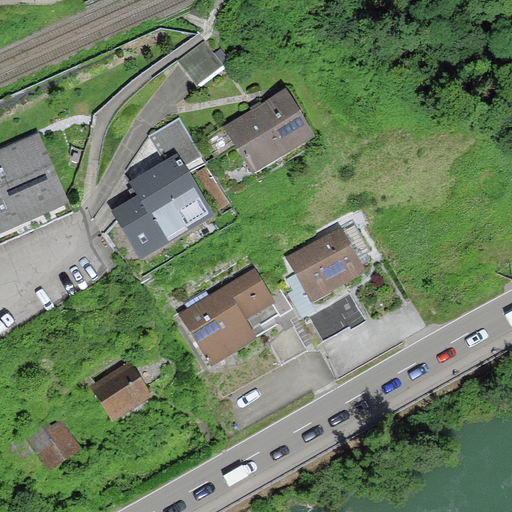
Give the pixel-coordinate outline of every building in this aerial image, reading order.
[(182,65),(201,87),(227,64),(208,42),(182,65)] [(224,124),(249,164),(310,126),(285,86),(224,124)] [(115,208),(140,249),(208,208),(182,166),(202,154),(176,111),(146,130),(165,161),(132,182),(139,194),(115,208)] [(0,237),(69,208),(38,135),(0,150),(0,237)] [(284,256),(309,296),(361,265),(353,253),(368,244),(351,216),(284,256)] [(180,316),(203,351),(229,335),(235,345),(253,333),(238,309),(265,292),(273,305),(287,296),(274,275),(261,283),(251,267),(211,292),(213,295),(180,316)] [(362,311),(347,286),(306,310),(321,335),(362,311)] [(306,342),(292,318),(265,333),(278,357),(306,342)] [(91,381),(111,414),(148,391),(128,358),(91,381)] [(72,444),(55,417),(29,434),(46,460),(72,444)]
